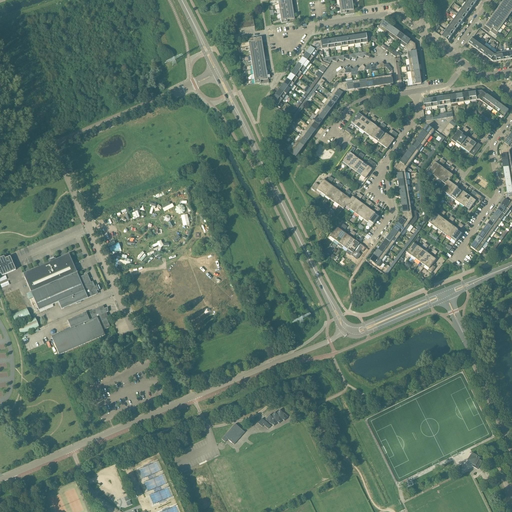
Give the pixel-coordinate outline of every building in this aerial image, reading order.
[(473,8),(477,2),(473,0),(468,0),(466,3),(473,8)] [(292,6),(291,1),(284,2),(284,4),(278,5),(279,10),(285,9),(285,7),(292,6)] [(353,6),(352,1),(345,2),(345,4),(339,5),(340,10),(346,9),(345,7),(353,6)] [(466,3),(462,9),(469,14),(473,8),(466,3)] [(502,3),(499,7),(506,12),(507,10),(511,13),(511,7),(510,6),(508,8),(502,3)] [(279,10),(280,14),(286,13),(285,11),(293,10),(292,6),(285,7),(285,9),(279,10)] [(346,9),(340,10),(341,15),(345,14),(345,12),(347,11),(349,11),(350,11),(352,11),(353,10),(353,6),(345,7),(346,9)] [(509,17),(511,13),(507,10),(506,12),(499,7),(497,11),(503,16),(504,14),(509,17)] [(465,19),(469,14),(462,9),(458,14),(465,19)] [(294,15),(293,10),(285,11),(286,13),(280,14),(281,19),(286,18),(286,16),(294,15)] [(497,11),(494,15),(500,19),(501,17),(506,21),(509,17),(504,14),(503,16),(497,11)] [(458,14),(454,20),(461,25),(465,19),(458,14)] [(286,18),(281,19),(281,24),(286,23),(286,21),(287,20),(289,20),(291,20),(293,20),(294,19),(294,15),(286,16),(286,18)] [(503,25),(506,21),(501,17),(500,19),(494,15),(491,19),(497,23),(499,21),(503,25)] [(491,19),(488,22),(494,27),(496,25),(501,28),(503,25),(499,21),(497,23),(491,19)] [(456,31),(461,25),(454,20),(450,26),(456,31)] [(383,33),(389,25),(383,21),(378,28),(383,33)] [(485,26),(483,29),(488,33),(490,30),(491,31),(493,29),(494,30),(496,31),(497,32),(498,33),(501,28),(496,25),(494,27),(488,22),(485,26)] [(383,33),(389,36),(394,29),(389,25),(383,33)] [(450,26),(446,31),(453,36),(456,31),(450,26)] [(399,33),(394,29),(389,36),(394,40),(399,33)] [(448,42),(453,36),(446,31),(441,37),(448,42)] [(404,37),(399,33),(394,40),(399,44),(404,37)] [(366,35),(359,36),(361,44),(368,43),(367,41),(370,40),(369,34),(366,35)] [(404,48),(410,41),(404,37),(399,44),(397,47),(399,48),(400,48),(403,50),(404,49),(404,48)] [(474,48),(479,42),(474,37),(469,44),(474,48)] [(249,42),(248,42),(249,47),(255,46),(254,44),(262,43),(261,38),(254,39),(255,41),(252,42),(251,42),(249,42)] [(348,48),(348,46),(347,38),(340,39),(341,47),(342,49),(348,48)] [(407,53),(416,52),(415,45),(410,41),(404,48),(404,49),(405,50),(407,50),(407,53)] [(310,48),(317,53),(318,51),(322,50),(321,42),(314,43),(310,48)] [(485,46),(479,42),(474,48),(480,53),(485,46)] [(262,47),(262,43),(254,44),(255,46),(249,47),(250,52),(255,51),(255,48),(262,47)] [(486,44),(485,46),(480,53),(485,57),(490,50),(492,48),(490,46),(487,43),(486,44)] [(250,52),(250,56),(256,55),(256,53),(263,52),(262,47),(255,48),(255,51),(250,52)] [(310,48),(306,53),(313,58),(317,53),(310,48)] [(490,50),(485,57),(494,63),(498,62),(497,58),(495,57),(496,54),(490,50)] [(264,57),(263,52),(256,53),(256,55),(250,56),(251,61),(257,60),(256,58),(264,57)] [(511,60),(510,52),(503,53),(504,61),(511,60)] [(309,63),(313,58),(306,53),(302,58),(309,63)] [(497,58),(498,62),(504,61),(503,53),(496,54),(495,57),(497,58)] [(251,61),(252,66),(257,65),(257,62),(265,61),(264,57),(256,58),(257,60),(251,61)] [(302,58),(298,63),(306,69),(309,63),(302,58)] [(265,66),(265,61),(257,62),(257,65),(252,66),(252,70),(258,70),(258,67),(265,66)] [(302,74),(306,69),(298,63),(294,69),(302,74)] [(409,66),(405,66),(406,73),(407,73),(410,72),(419,71),(418,64),(409,66)] [(252,70),(253,75),(259,74),(258,72),(266,71),(265,66),(258,67),(258,70),(252,70)] [(294,69),(290,74),(298,79),(302,74),(294,69)] [(267,75),(266,71),(258,72),(259,74),(253,75),(254,80),(260,79),(259,77),(267,75)] [(319,79),(323,74),(318,71),(315,76),(317,78),(319,79)] [(411,79),(420,77),(419,71),(410,72),(407,73),(408,79),(411,79)] [(294,84),(298,79),(290,74),(287,79),(294,84)] [(260,79),(254,80),(255,84),(259,84),(259,81),(261,81),(263,81),(265,81),(266,80),(268,80),(267,75),(259,77),(260,79)] [(392,76),(385,77),(386,85),(393,84),(392,76)] [(420,77),(411,79),(412,86),(421,84),(420,77)] [(322,78),(317,84),(320,86),(321,87),(325,81),(322,78)] [(287,79),(283,85),(290,90),(290,89),(293,91),(296,87),(293,85),(294,84),(287,79)] [(335,89),(343,94),(344,92),(347,92),(346,83),(339,84),(336,82),(333,87),(335,89)] [(286,95),(290,90),(283,85),(279,90),(286,95)] [(335,89),(331,94),(339,99),(343,94),(335,89)] [(286,95),(279,90),(275,95),(282,100),(285,102),(289,97),(286,95)] [(480,100),(483,102),(488,95),(482,91),(476,92),(477,101),(480,100)] [(335,105),(339,99),(331,94),(328,100),(335,105)] [(280,104),(282,100),(275,95),(271,100),(278,106),(277,106),(280,108),(282,105),(280,104)] [(456,95),(450,96),(451,105),(452,107),(458,106),(458,104),(456,95)] [(493,99),(488,95),(483,102),(488,106),(493,99)] [(445,108),(445,106),(443,97),(437,98),(438,107),(439,109),(445,108)] [(437,98),(430,99),(432,108),(438,107),(437,98)] [(488,106),(493,110),(499,103),(493,99),(488,106)] [(328,100),(324,105),(331,110),(335,105),(328,100)] [(504,107),(499,103),(493,110),(499,114),(504,107)] [(324,105),(320,110),(327,115),(331,110),(324,105)] [(504,107),(499,114),(504,118),(509,111),(504,107)] [(320,110),(316,115),(323,121),(327,115),(320,110)] [(362,117),(358,113),(351,123),(351,124),(354,126),(355,126),(362,117)] [(316,115),(312,121),(319,126),(323,121),(316,115)] [(460,120),(460,118),(460,116),(453,117),(454,120),(452,120),(451,121),(456,125),(460,120)] [(359,131),(360,130),(367,120),(362,117),(355,126),(354,127),(359,131)] [(360,130),(364,133),(371,123),(367,120),(360,130)] [(312,121),(308,126),(315,131),(319,126),(312,121)] [(364,133),(369,136),(376,127),(371,123),(364,133)] [(428,125),(424,131),(431,136),(435,131),(428,125)] [(308,126),(304,131),(311,136),(315,131),(308,126)] [(369,136),(373,140),(380,130),(376,127),(369,136)] [(385,133),(380,130),(373,140),(373,141),(377,144),(378,143),(385,133)] [(463,134),(459,130),(451,141),(455,145),(456,144),(463,134)] [(304,131),(300,136),(307,142),(311,136),(304,131)] [(391,134),(389,136),(382,146),(387,149),(394,140),(391,138),(393,135),(396,138),(398,135),(393,131),(391,134)] [(424,131),(420,136),(427,141),(431,136),(424,131)] [(378,143),(382,146),(389,136),(385,133),(378,143)] [(468,137),(463,134),(456,144),(461,147),(468,137)] [(300,136),(296,142),(303,147),(307,142),(300,136)] [(420,136),(416,141),(423,146),(427,141),(420,136)] [(472,140),(468,137),(461,147),(465,150),(472,140)] [(472,140),(465,150),(474,156),(479,150),(475,147),(477,144),(472,140)] [(416,141),(412,147),(419,152),(423,146),(416,141)] [(296,142),(293,147),(300,152),(303,147),(296,142)] [(501,149),(502,156),(510,154),(510,151),(511,149),(505,144),(501,149)] [(296,158),(300,152),(293,147),(289,152),(285,149),(283,151),(292,157),(293,156),(296,158)] [(412,147),(408,152),(415,157),(419,152),(412,147)] [(346,167),(347,166),(354,156),(352,155),(353,155),(353,154),(353,153),(353,152),(351,151),(341,164),(346,167)] [(408,152),(404,157),(411,162),(415,157),(408,152)] [(347,166),(351,169),(358,160),(354,156),(347,166)] [(407,168),(411,162),(404,157),(403,157),(401,159),(402,160),(400,163),(407,168)] [(351,169),(356,172),(363,163),(358,160),(351,169)] [(511,160),(511,161),(503,162),(504,169),(511,167),(511,160)] [(371,161),(369,164),(360,176),(365,179),(372,170),(369,167),(371,165),(374,167),(376,164),(371,161)] [(428,172),(433,175),(440,166),(435,162),(431,167),(430,166),(429,167),(428,167),(427,168),(429,170),(428,172)] [(369,164),(367,163),(365,165),(363,163),(356,172),(360,176),(369,164)] [(400,163),(396,168),(397,174),(406,173),(405,170),(406,170),(408,171),(410,169),(407,168),(400,163)] [(444,169),(440,166),(433,175),(437,179),(444,169)] [(444,169),(437,179),(442,182),(449,172),(450,170),(448,169),(447,171),(444,169)] [(449,181),(453,176),(451,174),(453,172),(452,172),(450,170),(449,172),(442,182),(446,185),(449,181)] [(317,190),(321,193),(328,183),(323,180),(319,185),(316,183),(312,189),(315,192),(317,190)] [(446,185),(442,191),(447,194),(455,182),(453,181),(452,183),(449,181),(446,185)] [(451,197),(456,190),(458,188),(456,186),(458,184),(457,184),(455,182),(447,194),(451,197)] [(328,183),(321,193),(325,196),(332,186),(328,183)] [(332,186),(325,196),(330,199),(337,190),(332,186)] [(461,190),(458,188),(456,190),(451,197),(455,201),(464,189),(462,187),(461,190)] [(337,190),(330,199),(334,203),(341,193),(337,190)] [(463,191),(455,201),(460,204),(467,194),(463,191)] [(338,206),(346,196),(341,193),(334,203),(338,206)] [(347,194),(346,196),(338,206),(343,209),(345,207),(350,200),(348,198),(349,196),(347,194)] [(464,207),(471,197),(467,194),(460,204),(464,207)] [(473,195),(471,197),(464,207),(469,211),(476,201),(474,199),(475,197),(473,195)] [(350,200),(345,207),(350,210),(357,200),(358,198),(356,197),(355,199),(352,197),(350,200)] [(357,200),(350,210),(354,213),(361,203),(357,200)] [(511,204),(506,200),(502,205),(509,210),(511,212),(511,210),(511,204)] [(361,203),(354,213),(359,216),(366,207),(361,203)] [(367,205),(366,207),(359,216),(363,219),(370,210),(368,208),(369,206),(367,205)] [(511,212),(509,210),(502,205),(502,206),(500,205),(499,207),(500,209),(498,210),(505,215),(507,217),(511,212)] [(370,210),(363,219),(367,223),(375,213),(370,210)] [(495,216),(502,221),(505,215),(498,210),(495,216)] [(404,216),(402,218),(409,224),(411,225),(412,226),(417,219),(416,211),(412,212),(403,214),(404,216)] [(379,217),(375,213),(367,223),(372,226),(379,217)] [(435,213),(428,223),(433,226),(440,216),(435,213)] [(440,216),(433,226),(438,229),(445,220),(440,216)] [(495,216),(491,221),(498,226),(502,221),(495,216)] [(402,218),(398,224),(405,229),(407,230),(411,225),(409,224),(402,218)] [(449,223),(445,220),(438,229),(442,233),(449,223)] [(487,226),(494,231),(498,226),(491,221),(487,226)] [(449,223),(442,233),(447,236),(454,226),(449,223)] [(394,229),(401,234),(405,229),(398,224),(394,229)] [(334,240),(333,242),(337,246),(338,243),(339,244),(346,234),(343,232),(347,227),(345,225),(342,229),(341,231),(334,240)] [(458,230),(454,226),(447,236),(451,239),(458,230)] [(487,226),(483,232),(490,237),(494,231),(487,226)] [(330,237),(334,240),(341,231),(336,227),(330,237)] [(394,229),(390,234),(397,239),(401,234),(394,229)] [(458,230),(451,239),(456,243),(463,233),(458,230)] [(479,237),(486,242),(490,237),(483,232),(479,237)] [(339,244),(337,246),(342,249),(343,247),(350,237),(352,235),(350,234),(348,236),(346,234),(339,244)] [(386,240),(393,245),(397,239),(390,234),(386,240)] [(352,235),(350,237),(343,247),(347,250),(354,241),(352,239),(353,237),(352,235)] [(479,237),(475,242),(482,247),(486,242),(479,237)] [(411,256),(418,247),(416,245),(418,243),(418,242),(420,239),(418,238),(414,243),(407,253),(411,256)] [(356,259),(357,259),(358,260),(361,255),(359,253),(364,246),(359,243),(360,242),(359,240),(356,239),(354,241),(347,250),(346,253),(350,256),(350,255),(355,259),(356,259)] [(382,245),(389,250),(393,245),(386,240),(382,245)] [(478,253),(482,247),(475,242),(471,248),(478,253)] [(389,250),(382,245),(378,250),(385,255),(389,250)] [(416,259),(423,250),(418,247),(411,256),(416,259)] [(387,257),(385,255),(378,250),(374,255),(381,261),(383,262),(384,262),(387,257)] [(420,263),(427,253),(423,250),(416,259),(420,263)] [(425,266),(432,256),(427,253),(420,263),(425,266)] [(55,260),(23,274),(31,292),(31,293),(27,295),(29,300),(33,298),(39,311),(58,303),(61,310),(62,310),(96,295),(97,292),(97,291),(98,290),(97,286),(95,287),(94,284),(91,283),(88,276),(85,275),(79,278),(69,254),(55,260)] [(380,267),(381,266),(383,264),(383,263),(383,262),(381,261),(374,255),(374,256),(373,256),(372,258),(372,259),(370,261),(378,267),(380,267)] [(432,256),(425,266),(429,269),(428,271),(431,273),(436,268),(432,265),(436,260),(432,256)] [(5,259),(4,257),(0,258),(0,273),(1,274),(2,276),(16,270),(10,257),(5,259)] [(71,329),(51,337),(59,356),(105,336),(103,331),(110,328),(109,326),(106,317),(108,316),(106,313),(107,313),(105,309),(104,309),(104,308),(101,307),(68,321),(68,322),(71,329)] [(12,314),(16,325),(18,324),(31,319),(26,308),(13,314),(12,314)] [(21,336),(23,335),(39,328),(35,318),(18,325),(17,325),(21,336)] [(270,415),(266,420),(272,425),(274,426),(277,422),(279,424),(282,420),(284,421),(288,417),(282,411),(281,411),(280,410),(276,414),(275,413),(271,416),(270,415)] [(262,419),(258,423),(262,427),(264,425),(268,429),(271,426),(262,419)] [(227,439),(228,439),(234,445),(245,432),(235,424),(222,439),(225,442),(227,439)] [(468,461),(473,464),(472,466),(478,470),(482,461),(479,460),(480,457),(472,453),(468,461)] [(128,495),(123,497),(128,507),(132,505),(128,495)]
